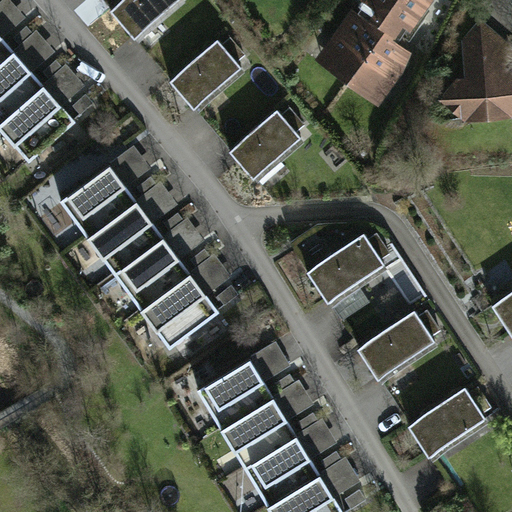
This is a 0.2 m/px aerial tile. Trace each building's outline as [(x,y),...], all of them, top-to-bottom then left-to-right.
[(138,44),(184,4),(180,0),(132,0),(114,16),(138,44)] [(438,5),(430,0),(364,0),(322,65),(387,107),(419,59),(408,51),(438,5)] [(511,68),(511,49),(481,24),(464,44),(469,85),(461,85),(442,105),(468,128),(511,125),(511,74),(509,72),(511,68)] [(0,30),(0,62),(16,49),(0,30)] [(198,112),(244,72),(220,45),(174,85),(198,112)] [(16,50),(0,63),(0,103),(9,114),(45,84),(16,50)] [(47,85),(0,123),(0,126),(17,146),(29,136),(40,149),(76,119),(47,85)] [(257,182),(303,142),(279,114),(233,154),(257,182)] [(111,163),(62,199),(78,221),(91,212),(102,227),(139,200),(111,163)] [(139,200),(90,236),(106,258),(119,249),(129,262),(165,235),(139,200)] [(44,215),(54,233),(73,223),(63,205),(44,215)] [(332,304),(389,265),(367,234),(311,273),(332,304)] [(166,236),(116,272),(133,294),(146,284),(155,297),(191,271),(166,236)] [(193,272),(144,308),(160,330),(173,320),(182,333),(218,307),(193,272)] [(511,298),(496,309),(511,333),(511,298)] [(384,381),(440,342),(419,311),(362,350),(384,381)] [(252,357),(197,387),(211,411),(227,402),(235,417),(273,396),(252,357)] [(433,462),(489,423),(468,392),(412,431),(433,462)] [(275,396),(221,426),(234,450),(250,441),(259,456),(297,435),(275,396)] [(298,435),(244,465),(257,489),(273,480),(282,495),(320,474),(298,435)] [(342,511),(322,474),(267,504),(271,511),(342,511)]
